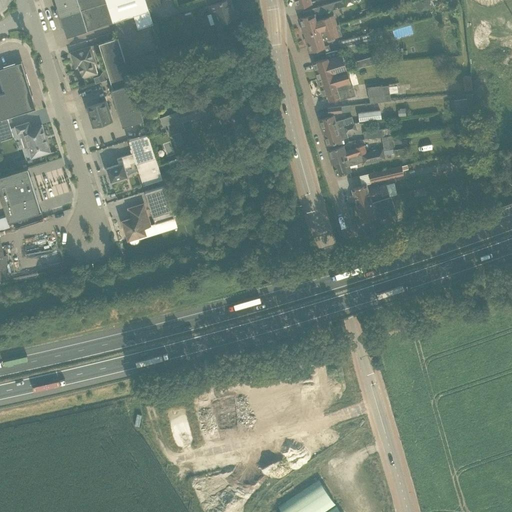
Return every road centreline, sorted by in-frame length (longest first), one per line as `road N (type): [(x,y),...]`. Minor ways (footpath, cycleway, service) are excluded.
road 1 (motorway): [(511,224),(193,323),(0,370)]
road 2 (motorway): [(0,394),(325,309),(511,248)]
road 3 (tertiary): [(405,511),(291,128),(270,0)]
road 4 (unclassified): [(90,203),(29,12)]
